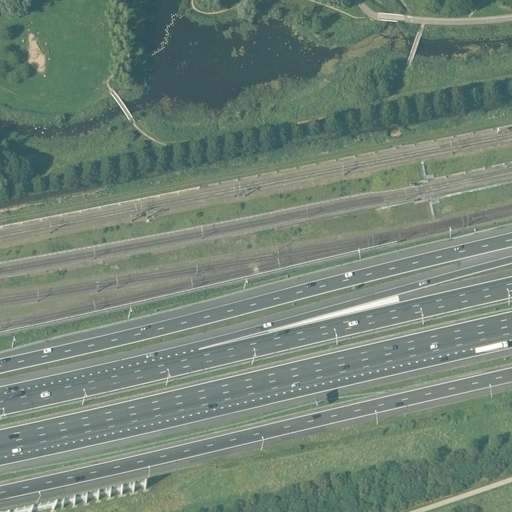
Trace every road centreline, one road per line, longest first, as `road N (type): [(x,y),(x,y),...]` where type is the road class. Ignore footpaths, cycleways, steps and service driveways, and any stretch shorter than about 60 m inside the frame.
road 1 (motorway): [(511,241),(0,365)]
road 2 (motorway): [(0,445),(511,327)]
road 3 (motorway): [(0,492),(511,375)]
road 4 (track): [(0,217),(511,118)]
road 5 (motorway): [(511,260),(345,307),(199,360)]
road 6 (motorway): [(511,289),(199,360)]
road 7 (motorway): [(199,360),(0,404)]
